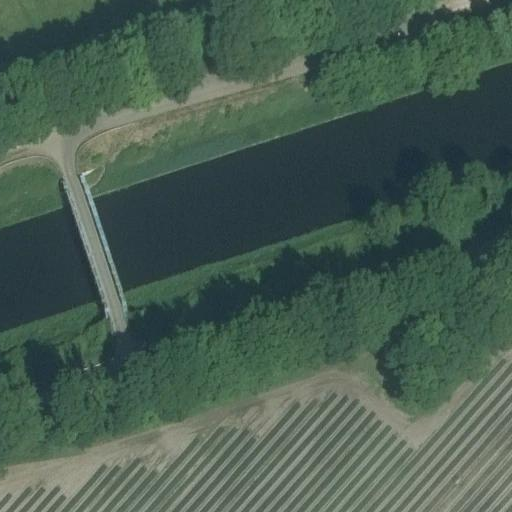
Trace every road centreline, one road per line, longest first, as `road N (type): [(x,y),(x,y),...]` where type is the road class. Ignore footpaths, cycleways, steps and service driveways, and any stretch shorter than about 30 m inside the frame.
road 1 (unclassified): [(57,131),(401,29),(436,0)]
road 2 (unclassified): [(511,253),(401,272),(135,368)]
road 3 (unclassified): [(135,368),(57,131)]
